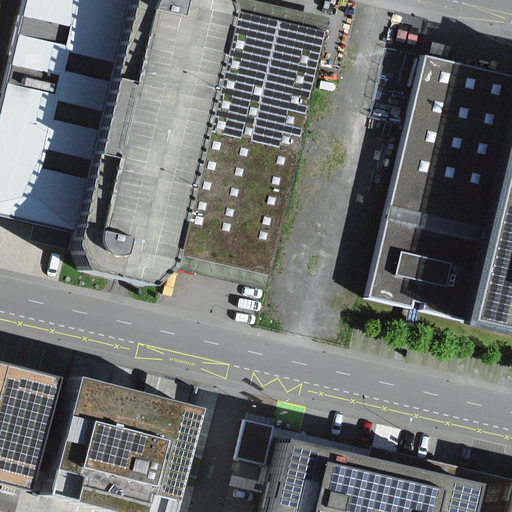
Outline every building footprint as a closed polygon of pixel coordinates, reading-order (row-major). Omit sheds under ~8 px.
[(22,0),(1,90),(101,114),(127,0),(22,0)] [(127,0),(101,114),(73,233),(70,243),(80,268),(147,284),(168,265),(170,253),(197,136),(227,11),(227,8),(224,0),(127,0)] [(197,136),(298,159),(327,34),(272,21),(227,11),(197,136)] [(468,321),(511,128),(511,77),(421,56),(365,298),(408,307),(409,302),(414,303),(420,304),(418,310),(468,321)] [(101,114),(1,90),(0,94),(0,215),(73,233),(101,114)] [(511,334),(511,128),(468,321),(467,324),(511,334)] [(298,159),(197,136),(170,253),(270,276),(298,159)] [(0,483),(24,489),(53,380),(0,366),(0,483)] [(72,381),(43,494),(112,511),(165,511),(192,412),(72,381)] [(274,428),(244,421),(235,459),(265,466),(274,428)] [(277,437),(259,511),(400,511),(413,457),(371,448),(369,458),(277,437)] [(469,511),(479,473),(413,457),(400,511),(469,511)]
